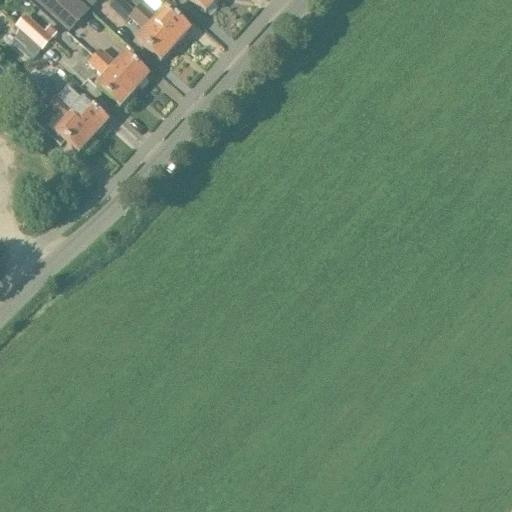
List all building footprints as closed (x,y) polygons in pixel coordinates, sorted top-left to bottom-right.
[(61,0),(30,0),(68,36),(83,19),(61,0)] [(76,0),(90,12),(100,0),(76,0)] [(136,11),(134,14),(174,49),(189,34),(165,12),(151,0),(146,0),(140,7),(136,11)] [(187,0),(205,16),(219,0),(187,0)] [(160,65),(174,49),(134,14),(128,20),(145,34),(136,44),(160,65)] [(51,42),(24,18),(15,29),(41,53),(51,42)] [(40,54),(20,35),(10,45),(31,65),(40,54)] [(100,53),(94,60),(133,95),(147,79),(124,58),(116,67),(100,53)] [(133,95),(94,60),(87,67),(102,81),(95,89),(119,111),(133,95)] [(35,89),(52,105),(54,106),(92,141),(106,125),(82,103),(74,113),(60,99),(62,97),(43,80),(35,89)] [(78,156),(92,141),(54,106),(35,126),(59,149),(64,144),(78,156)]
